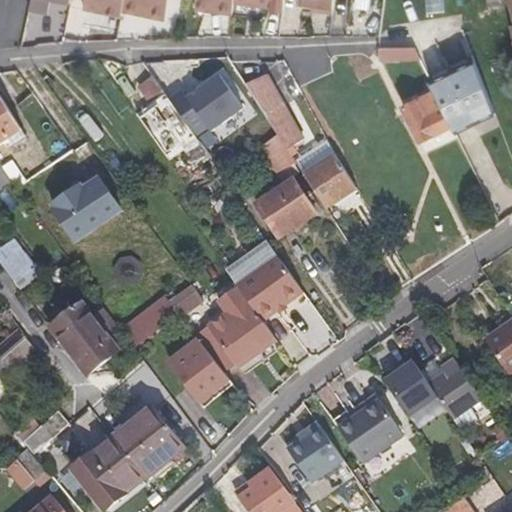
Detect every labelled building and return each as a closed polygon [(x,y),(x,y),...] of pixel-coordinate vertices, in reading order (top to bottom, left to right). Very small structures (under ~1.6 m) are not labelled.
[(69,0),(30,0),(29,7),(47,11),(48,0),(68,0),(69,0)] [(80,0),(78,16),(121,21),(122,16),(166,22),(169,0),(80,0)] [(194,0),(194,4),(217,7),(216,12),(231,14),(233,0),(194,0)] [(296,0),(296,1),(311,3),(318,4),(317,9),(331,12),(333,0),(296,0)] [(445,0),(426,0),(426,13),(446,12),(445,0)] [(380,56),(418,57),(411,44),(379,44),(380,56)] [(212,132),(247,109),(223,73),(189,96),(212,132)] [(185,147),(198,139),(153,75),(141,84),(185,147)] [(257,98),(276,129),(295,159),(315,146),(277,86),(257,98)] [(420,136),(450,122),(433,88),(404,102),(420,136)] [(0,99),(0,140),(19,128),(0,99)] [(37,135),(52,130),(45,111),(30,117),(37,135)] [(201,141),(185,152),(199,171),(215,160),(201,141)] [(291,164),(280,146),(262,158),(273,176),(291,164)] [(77,244),(127,214),(85,147),(65,160),(81,186),(52,203),(77,244)] [(324,203),(355,183),(334,148),(302,169),(324,203)] [(12,158),(1,166),(16,187),(26,180),(12,158)] [(220,215),(237,202),(217,175),(200,188),(220,215)] [(314,210),(292,176),(256,199),(278,233),(314,210)] [(10,239),(0,246),(0,261),(12,278),(29,264),(10,239)] [(236,284),(277,256),(268,244),(228,273),(236,284)] [(236,284),(239,288),(263,322),(304,293),(277,256),(236,284)] [(201,298),(191,284),(167,300),(176,313),(177,315),(201,298)] [(265,352),(278,342),(263,322),(239,288),(216,305),(223,315),(206,327),(234,368),(262,348),(265,352)] [(473,295),(460,304),(475,325),(487,317),(473,295)] [(132,344),(176,313),(167,300),(164,296),(119,327),(132,344)] [(77,302),(49,325),(84,367),(112,344),(107,337),(88,315),(77,302)] [(107,337),(118,328),(99,306),(88,315),(107,337)] [(511,314),(484,335),(511,373),(511,314)] [(196,341),(200,348),(221,377),(234,368),(206,327),(193,337),(196,341)] [(0,380),(1,381),(36,350),(25,336),(0,355),(0,380)] [(202,404),(227,386),(221,377),(200,348),(196,341),(170,359),(175,365),(202,404)] [(234,368),(238,371),(265,352),(262,348),(234,368)] [(386,377),(414,423),(445,404),(456,422),(487,403),(456,353),(424,372),(416,359),(386,377)] [(29,416),(1,381),(0,380),(0,416),(1,416),(13,430),(29,416)] [(205,409),(221,426),(236,413),(220,395),(205,409)] [(338,429),(362,464),(403,436),(379,401),(338,429)] [(114,439),(144,476),(144,477),(183,446),(151,405),(112,437),(114,439)] [(55,408),(20,439),(30,451),(66,421),(55,408)] [(0,422),(9,433),(13,430),(1,416),(0,416),(0,422)] [(287,440),(311,483),(347,463),(322,420),(287,440)] [(123,493),(144,476),(114,439),(95,455),(92,452),(71,468),(105,510),(124,495),(123,493)] [(13,458),(30,480),(42,471),(24,449),(13,458)] [(278,511),(292,502),(293,501),(267,467),(253,478),(256,483),(237,498),(247,511),(278,511)] [(234,494),(237,498),(256,483),(253,478),(234,494)] [(473,511),(465,500),(456,506),(460,511),(473,511)] [(47,511),(37,501),(24,511),(47,511)] [(299,511),(292,502),(278,511),(299,511)]
